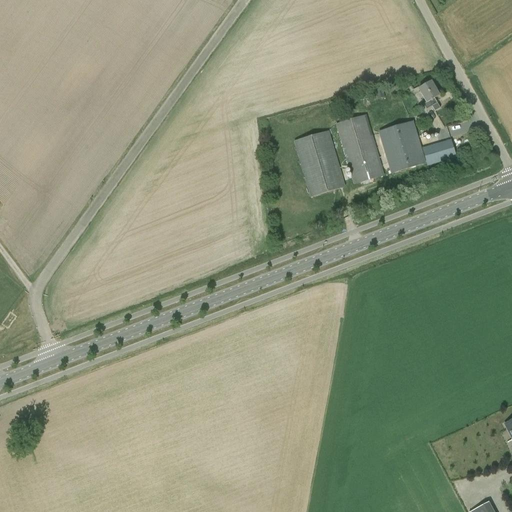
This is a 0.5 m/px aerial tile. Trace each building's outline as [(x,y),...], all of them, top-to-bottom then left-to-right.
[(438,104),(434,99),(439,96),(431,82),(419,90),(426,102),(423,105),(426,110),(432,107),(433,108),(439,119),(447,114),(441,102),(438,104)] [(335,124),(353,185),(384,176),(372,135),(366,115),(335,124)] [(414,122),(380,132),(392,174),(426,164),(419,139),(414,122)] [(336,191),(344,188),(327,132),(294,142),(310,198),(336,191)] [(451,140),(423,149),(429,166),(456,158),(451,140)] [(493,511),(489,503),(470,511),(493,511)]
